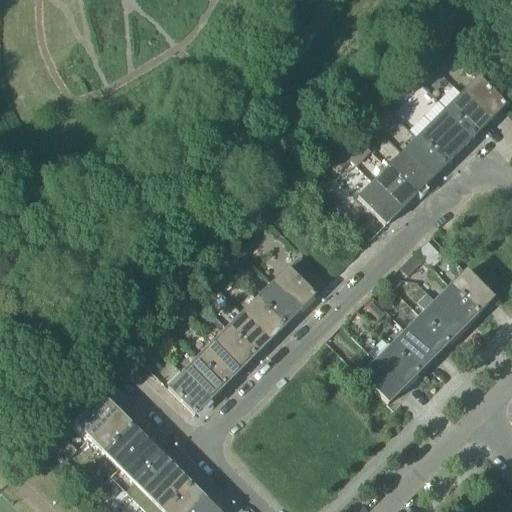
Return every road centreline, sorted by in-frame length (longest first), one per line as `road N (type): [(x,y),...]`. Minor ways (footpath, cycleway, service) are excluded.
road 1 (residential): [(263,511),(196,446),(474,164),(511,187)]
road 2 (residential): [(374,511),(478,418)]
